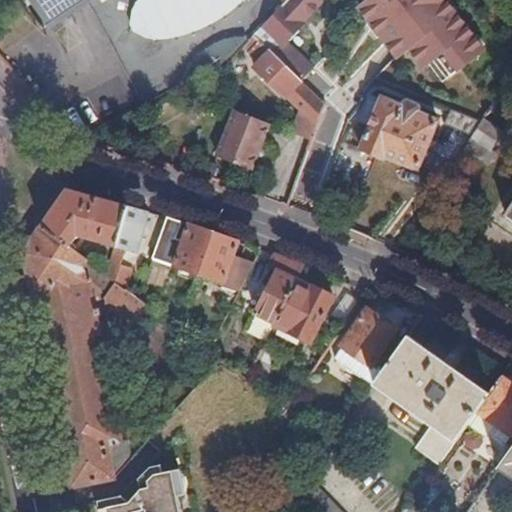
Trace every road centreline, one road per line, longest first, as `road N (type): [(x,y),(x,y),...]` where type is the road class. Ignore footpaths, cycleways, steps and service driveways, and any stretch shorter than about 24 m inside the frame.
road 1 (residential): [(20,124),(70,166),(247,219),(511,333)]
road 2 (primary): [(33,511),(0,365)]
